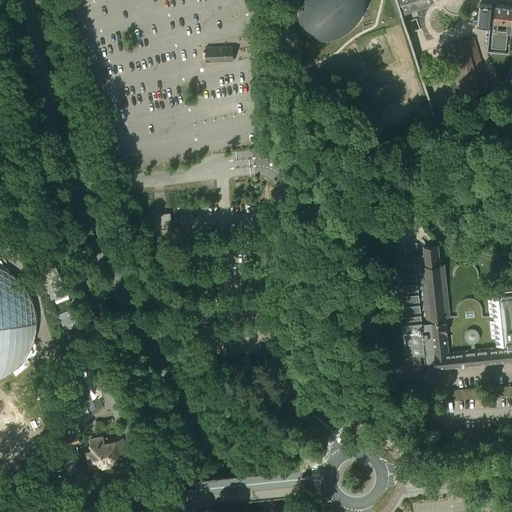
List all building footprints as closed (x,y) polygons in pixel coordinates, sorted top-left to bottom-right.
[(298,13),(298,18),(298,22),(299,26),(301,30),(302,32),(304,34),(305,36),(307,37),(310,39),(313,40),(316,41),(319,42),(322,42),(325,42),(327,42),(330,41),(333,41),(336,39),(339,38),(342,36),(345,35),(347,33),(351,29),(400,13),(402,12),(428,4),(439,0),(303,0),(302,3),(300,7),(299,11),(298,13)] [(490,25),(492,4),(480,3),(478,16),(473,16),(473,20),(478,21),(478,24),(490,25)] [(511,6),(495,4),(491,47),(506,49),(508,32),(511,32),(511,27),(511,6)] [(489,90),(474,37),(445,45),(460,98),(489,90)] [(205,47),(205,51),(206,62),(232,61),(232,46),(205,47)] [(392,174),(391,192),(409,193),(409,175),(392,174)] [(169,212),(166,213),(154,214),(152,214),(154,229),(153,229),(153,230),(154,229),(155,235),(171,233),(171,228),(172,228),(172,227),(170,227),(169,212)] [(502,288),(502,292),(491,293),(492,299),(488,299),(490,316),(482,317),(482,310),(482,309),(481,308),(481,307),(481,306),(480,305),(479,304),(479,303),(478,302),(477,301),(476,300),(475,300),(474,299),(473,299),(472,299),(470,298),(469,298),(467,298),(466,299),(464,299),(463,300),(462,301),(461,301),(460,302),(459,303),(458,304),(458,305),(457,306),(457,307),(457,308),(456,309),(456,310),(456,311),(456,313),(456,316),(449,317),(444,264),(440,265),(438,245),(423,247),(424,254),(421,254),(420,255),(420,258),(401,259),(399,240),(393,241),(404,358),(429,355),(430,367),(432,367),(435,367),(435,369),(439,368),(511,361),(511,287),(509,288),(502,288)] [(0,376),(2,376),(7,373),(11,370),(15,367),(19,363),(22,359),(25,355),(28,350),(30,346),(32,341),(33,335),(34,331),(35,326),(35,320),(34,315),(34,309),(32,304),(30,299),(28,295),(26,290),(23,286),(19,282),(16,278),(12,274),(7,271),(3,269),(0,267),(0,376)] [(38,274),(51,302),(64,331),(80,324),(67,295),(54,267),(38,274)] [(70,365),(67,366),(84,412),(87,411),(89,415),(102,407),(99,397),(102,396),(92,367),(85,369),(81,356),(68,360),(70,365)] [(115,386),(102,392),(114,416),(126,410),(115,386)] [(511,386),(494,388),(494,394),(494,398),(511,396),(511,386)] [(484,395),(484,387),(441,392),(442,396),(443,401),(485,398),(484,395)] [(86,451),(88,465),(94,464),(101,463),(102,465),(110,463),(110,461),(117,460),(115,452),(123,450),(121,438),(115,439),(116,441),(103,443),(101,437),(89,439),(91,450),(86,451)] [(45,473),(50,473),(51,471),(52,467),(55,466),(55,461),(53,455),(52,450),(56,449),(56,448),(64,446),(62,441),(55,443),(54,443),(46,445),(48,451),(45,451),(46,457),(45,463),(46,465),(45,470),(45,473)]
